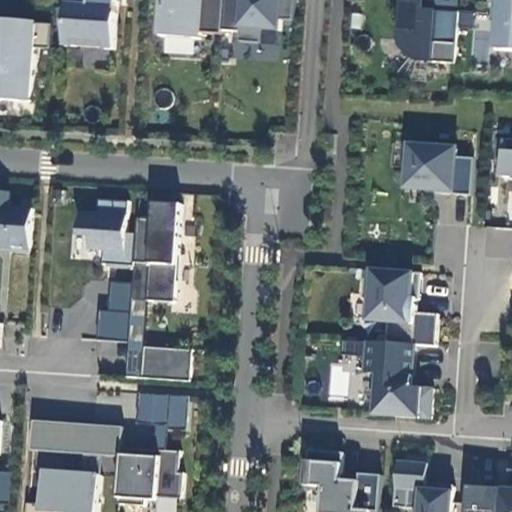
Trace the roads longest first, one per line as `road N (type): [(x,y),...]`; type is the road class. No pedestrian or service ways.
road 1 (residential): [(261,178),(0,161)]
road 2 (residential): [(246,424),(261,178)]
road 3 (residential): [(261,178),(304,182),(317,0)]
road 4 (residential): [(246,424),(463,437)]
road 5 (residential): [(463,437),(476,291),(463,269),(464,249)]
